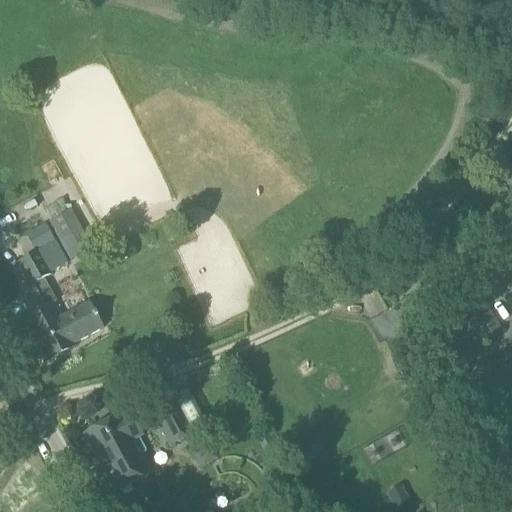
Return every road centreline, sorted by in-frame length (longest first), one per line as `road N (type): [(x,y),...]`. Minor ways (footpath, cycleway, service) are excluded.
road 1 (track): [(511,134),(375,287),(160,378),(34,409)]
road 2 (unclassified): [(89,511),(0,350)]
